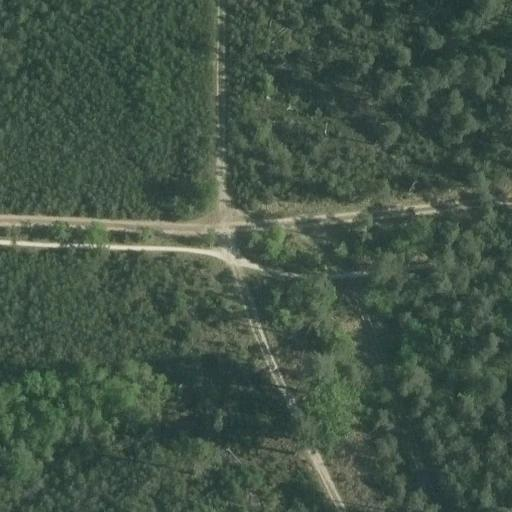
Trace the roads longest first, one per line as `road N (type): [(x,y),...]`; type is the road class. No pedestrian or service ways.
road 1 (track): [(296,225),(344,278),(446,511)]
road 2 (track): [(341,511),(222,229)]
road 3 (track): [(222,229),(217,0)]
road 4 (track): [(0,221),(222,229)]
road 5 (track): [(296,225),(511,201)]
